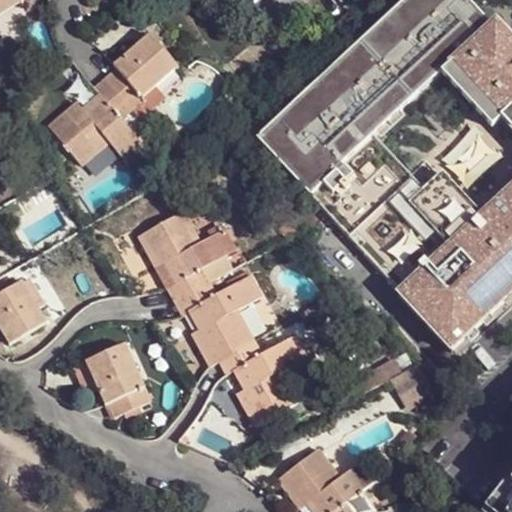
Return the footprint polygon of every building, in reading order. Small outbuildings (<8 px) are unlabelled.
[(0,0),(0,13),(20,1),(19,0),(0,0)] [(470,0),(405,0),(258,136),(454,348),(511,294),(511,36),(497,21),(493,25),(470,0)] [(179,71),(150,37),(114,69),(117,72),(142,100),(144,101),(179,71)] [(99,98),(119,120),(132,109),(142,100),(117,72),(93,91),(99,98)] [(128,167),(147,151),(119,120),(99,98),(81,114),(111,147),(128,167)] [(144,101),(142,100),(132,109),(149,129),(160,120),(144,101)] [(83,170),(111,147),(81,114),(76,108),(50,130),(83,170)] [(181,217),(139,240),(158,273),(167,267),(198,250),(181,217)] [(198,250),(167,267),(178,288),(204,273),(220,265),(238,254),(227,233),(198,250)] [(220,265),(204,273),(212,286),(227,278),(220,265)] [(167,267),(158,273),(169,292),(178,288),(167,267)] [(192,312),(218,298),(212,286),(204,273),(178,288),(169,292),(166,294),(181,318),(192,312)] [(234,316),(264,301),(252,280),(218,298),(192,312),(203,332),(234,316)] [(7,283),(0,287),(0,294),(10,289),(7,283)] [(38,331),(12,287),(10,289),(0,294),(0,332),(9,348),(38,331)] [(231,371),(260,355),(234,316),(203,332),(194,338),(211,370),(220,366),(224,375),(231,371)] [(282,375),(307,360),(294,336),(260,355),(231,371),(245,395),(282,375)] [(126,347),(86,366),(98,392),(106,410),(108,409),(146,391),(126,347)] [(394,362),(364,378),(372,393),(402,377),(394,362)] [(98,392),(86,366),(74,371),(87,398),(98,392)] [(418,372),(393,386),(399,399),(425,385),(418,372)] [(256,428),(301,405),(282,375),(245,395),(239,399),(256,428)] [(406,412),(432,398),(425,385),(399,399),(406,412)] [(146,391),(108,409),(114,421),(152,404),(146,391)] [(446,411),(451,404),(440,394),(432,398),(446,411)] [(319,452),(276,485),(298,511),(302,511),(307,509),(342,483),(319,452)] [(366,465),(342,483),(307,509),(309,511),(339,511),(346,507),(362,495),(379,482),(366,465)] [(511,511),(511,475),(481,511),(511,511)] [(402,490),(407,500),(417,494),(412,484),(402,490)] [(374,511),(362,495),(346,507),(350,511),(374,511)]
